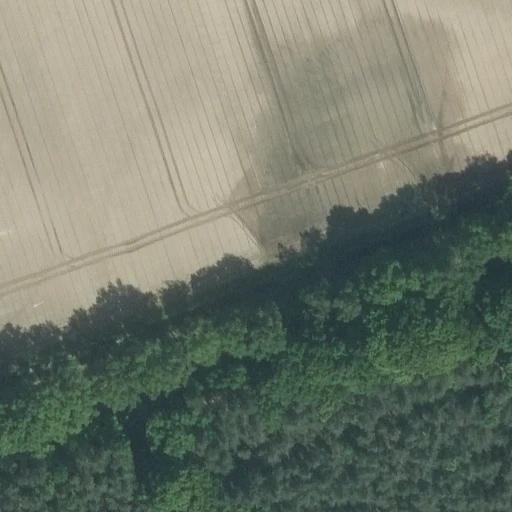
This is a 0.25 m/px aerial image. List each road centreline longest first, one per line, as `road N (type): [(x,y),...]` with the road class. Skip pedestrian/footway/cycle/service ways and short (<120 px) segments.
road 1 (track): [(131,372),(511,229)]
road 2 (track): [(187,511),(131,372)]
road 3 (track): [(131,372),(0,420)]
